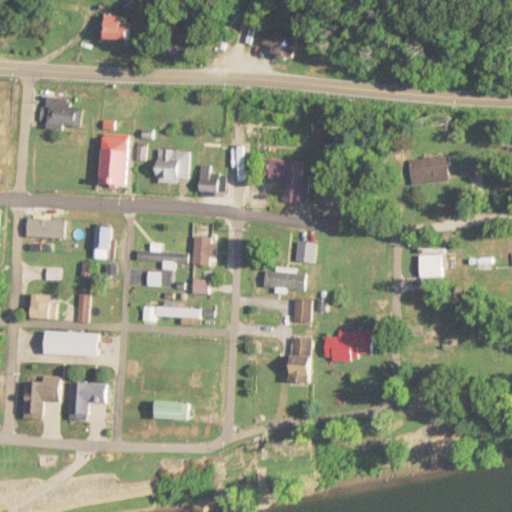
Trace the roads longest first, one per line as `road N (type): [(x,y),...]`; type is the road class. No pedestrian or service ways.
road 1 (residential): [(511,214),(396,233),(0,198)]
road 2 (secondary): [(511,100),(0,67)]
road 3 (residential): [(10,440),(31,70)]
road 4 (residential): [(234,439),(410,402),(396,233)]
road 5 (residential): [(234,439),(241,112)]
road 6 (residential): [(120,446),(131,206)]
road 7 (residential): [(234,439),(215,450),(0,439)]
